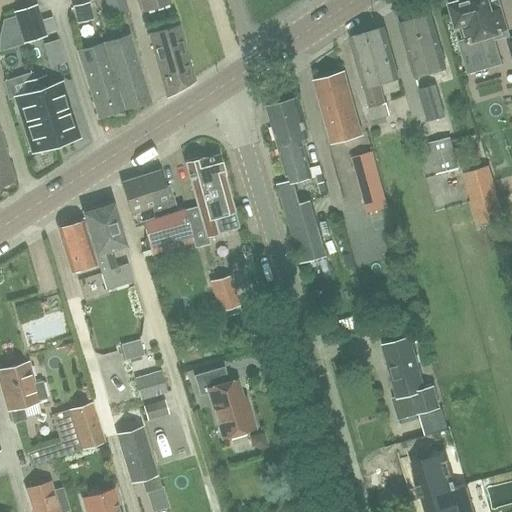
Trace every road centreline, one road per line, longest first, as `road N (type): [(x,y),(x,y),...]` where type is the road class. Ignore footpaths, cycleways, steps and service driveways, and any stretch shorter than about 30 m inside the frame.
road 1 (unclassified): [(352,511),(226,84)]
road 2 (secondary): [(0,228),(226,84)]
road 3 (secondary): [(226,84),(357,0)]
